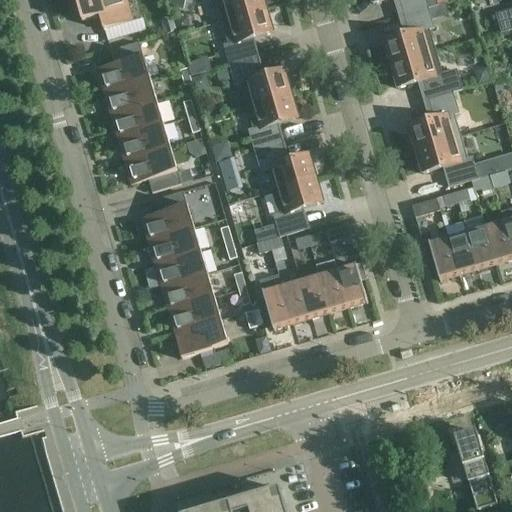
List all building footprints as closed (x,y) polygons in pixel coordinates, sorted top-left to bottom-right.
[(84,23),(94,20),(100,18),(104,31),(133,23),(129,8),(126,9),(123,0),(75,0),(81,18),(83,18),(84,23)] [(178,10),(179,0),(170,0),(168,8),(178,10)] [(216,1),(222,24),(266,11),(263,0),(210,0),(211,2),(216,1)] [(372,4),(373,5),(389,0),(398,0),(403,16),(427,9),(437,7),(434,0),(371,0),(373,4),(372,4)] [(384,44),(391,66),(435,53),(428,31),(433,29),(427,9),(403,16),(409,35),(384,43),(384,44)] [(511,10),(496,16),(501,35),(511,31),(511,10)] [(273,33),(266,11),(222,24),(229,46),(224,47),(230,67),(254,60),(248,42),(274,34),(273,33)] [(160,22),(165,36),(176,33),(172,18),(160,22)] [(143,57),(139,44),(110,53),(114,66),(97,71),(97,73),(102,71),(106,85),(107,84),(109,92),(103,93),(104,95),(151,81),(144,57),(143,57)] [(442,76),(435,53),(391,66),(398,89),(397,89),(398,90),(423,83),(428,102),(452,95),(462,92),(457,72),(442,76)] [(241,86),(247,109),(291,96),(285,73),(285,72),(260,79),(254,60),(230,67),(236,87),(241,86)] [(192,85),(188,70),(180,72),(185,88),(192,85)] [(226,71),(216,74),(219,84),(229,82),(226,71)] [(151,81),(104,95),(104,96),(109,94),(113,108),(114,107),(116,115),(110,116),(110,118),(157,104),(151,81)] [(409,129),(416,151),(460,139),(453,116),(458,115),(452,95),(428,102),(434,120),(409,128),(409,129)] [(249,132),(255,152),(279,145),(274,127),(299,119),(298,118),(291,96),(247,109),(254,131),(249,132)] [(191,102),(183,104),(188,120),(196,118),(191,102)] [(157,104),(110,118),(111,119),(116,117),(119,131),(120,130),(122,138),(117,139),(117,141),(164,127),(157,104)] [(229,114),(233,129),(248,125),(244,110),(229,114)] [(196,118),(188,120),(193,135),(200,133),(196,118)] [(164,127),(117,141),(117,142),(122,140),(126,154),(127,153),(129,161),(124,162),(124,164),(171,150),(164,127)] [(467,161),(460,139),(416,151),(423,174),(422,174),(423,175),(448,168),(454,188),(478,181),(475,171),(471,159),(467,161)] [(277,192),(316,181),(310,158),(310,157),(285,164),(279,145),(255,152),(261,173),(271,170),(277,191),(277,192)] [(149,182),(152,195),(181,186),(178,174),(171,150),(124,164),(124,165),(129,163),(133,177),(134,176),(136,184),(130,185),(131,187),(149,182)] [(500,163),(475,171),(478,181),(490,178),(502,174),(503,174),(500,163)] [(230,178),(233,167),(223,165),(220,176),(230,178)] [(504,184),(502,174),(490,178),(493,187),(504,184)] [(481,191),(493,187),(490,178),(478,181),(481,191)] [(316,181),(277,192),(277,191),(272,193),(272,194),(273,194),(279,216),(274,217),(281,239),(304,232),(299,212),(324,204),(323,203),(316,181)] [(470,201),(467,192),(455,195),(458,205),(470,201)] [(147,243),(148,244),(194,230),(188,207),(187,207),(183,194),(154,202),(158,215),(141,220),(141,222),(146,221),(150,234),(151,234),(153,241),(147,243)] [(446,208),(458,205),(455,195),(443,199),(446,208)] [(437,201),(412,208),(415,220),(440,212),(437,201)] [(511,211),(501,214),(503,223),(511,252),(511,211)] [(511,262),(511,252),(503,223),(485,228),(496,267),(511,262)] [(351,226),(326,233),(329,245),(354,238),(351,226)] [(466,234),(478,273),(496,267),(485,228),(466,234)] [(225,247),(233,244),(228,229),(221,231),(225,247)] [(154,267),(201,253),(194,230),(148,244),(148,245),(153,244),(157,257),(158,257),(160,264),(154,266),(154,267)] [(466,234),(448,239),(459,278),(478,273),(466,234)] [(319,235),(307,239),(310,248),(322,245),(319,235)] [(281,239),(269,243),(271,252),(283,249),(281,239)] [(310,248),(307,239),(295,242),(298,252),(310,248)] [(459,278),(448,239),(430,244),(429,244),(429,245),(423,247),(428,263),(434,262),(440,284),(442,284),(441,283),(459,278)] [(269,243),(257,246),(259,256),(271,252),(269,243)] [(225,247),(230,262),(238,260),(233,244),(225,247)] [(161,289),(161,290),(208,276),(201,253),(154,267),(155,268),(160,267),(163,280),(164,280),(166,287),(161,289)] [(349,311),(337,272),(334,262),(316,268),(319,277),(330,316),(349,311)] [(367,281),(362,265),(356,266),(355,266),(337,272),(349,311),(367,305),(367,306),(368,305),(361,283),(367,281)] [(242,275),(234,277),(239,293),(246,290),(242,275)] [(168,313),(215,299),(208,276),(161,290),(161,291),(166,290),(170,303),(171,303),(173,310),(168,312),(168,313)] [(330,316),(319,277),(300,282),(312,321),(330,316)] [(300,282),(282,288),(293,327),(312,321),(300,282)] [(293,327),(282,288),(264,293),(263,293),(274,333),(275,332),(293,327)] [(243,308),(251,306),(246,290),(239,293),(243,308)] [(174,335),(175,336),(222,322),(215,299),(168,313),(168,314),(173,313),(177,326),(178,326),(180,333),(174,335)] [(245,315),(250,331),(258,329),(253,313),(245,315)] [(212,351),(229,346),(222,322),(175,336),(182,361),(202,355),(213,352),(212,351)] [(213,352),(202,355),(207,372),(234,364),(229,346),(212,351),(213,352)] [(467,479),(476,511),(477,511),(497,506),(476,433),(455,439),(459,453),(447,457),(454,483),(467,479)] [(428,479),(417,481),(419,492),(429,490),(428,479)] [(286,511),(280,490),(206,511),(286,511)]
